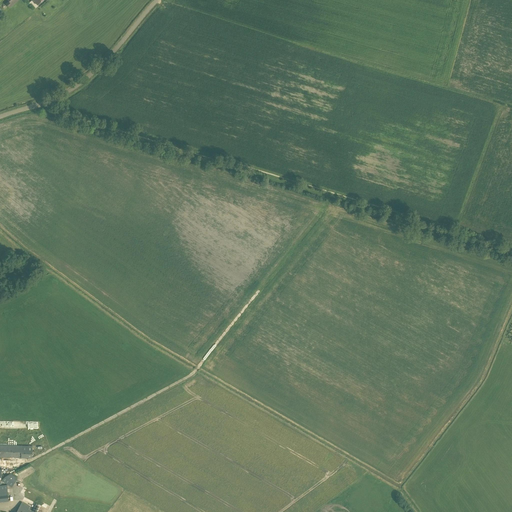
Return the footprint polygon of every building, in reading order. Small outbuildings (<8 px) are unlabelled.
[(10,8),(18,0),(7,0),(8,1),(5,3),(10,8)] [(32,458),(32,456),(32,446),(0,444),(0,457),(21,458),(32,458)] [(12,487),(17,478),(10,473),(5,476),(1,481),(3,483),(4,482),(12,487)] [(0,502),(9,501),(7,485),(0,485),(0,502)] [(41,506),(45,499),(26,489),(22,496),(36,504),(32,511),(28,509),(30,506),(22,502),(16,511),(34,511),(38,505),(41,506)]
